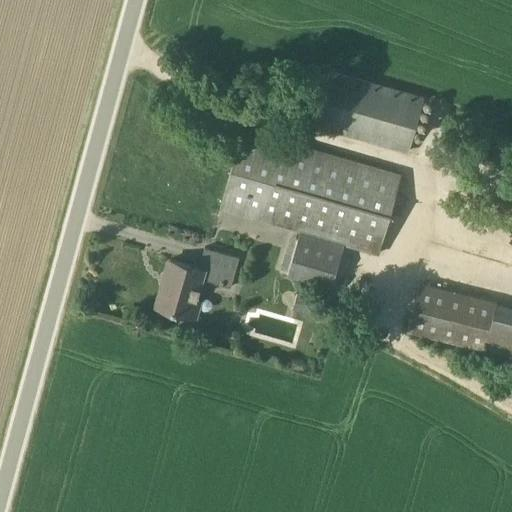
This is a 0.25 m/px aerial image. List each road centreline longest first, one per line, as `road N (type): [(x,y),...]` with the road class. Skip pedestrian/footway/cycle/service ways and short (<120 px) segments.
road 1 (track): [(511,433),(336,348),(323,404),(46,326)]
road 2 (tertiary): [(0,498),(135,0)]
